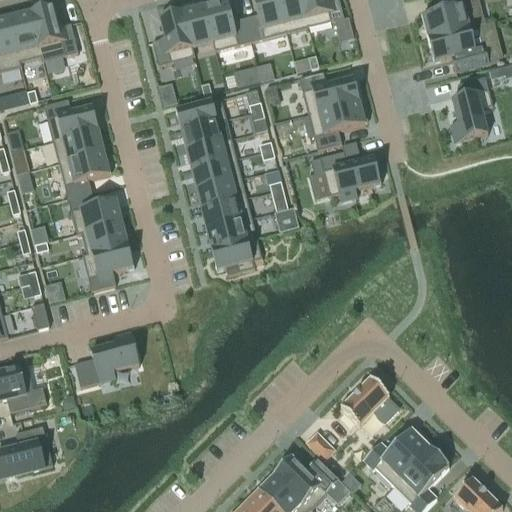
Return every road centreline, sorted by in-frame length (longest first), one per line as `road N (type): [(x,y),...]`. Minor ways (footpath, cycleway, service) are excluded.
road 1 (residential): [(511,477),(382,347),(364,344),(189,511)]
road 2 (residential): [(157,307),(158,279),(89,4)]
road 3 (residential): [(157,307),(131,322),(0,354)]
road 4 (residential): [(355,0),(395,159)]
